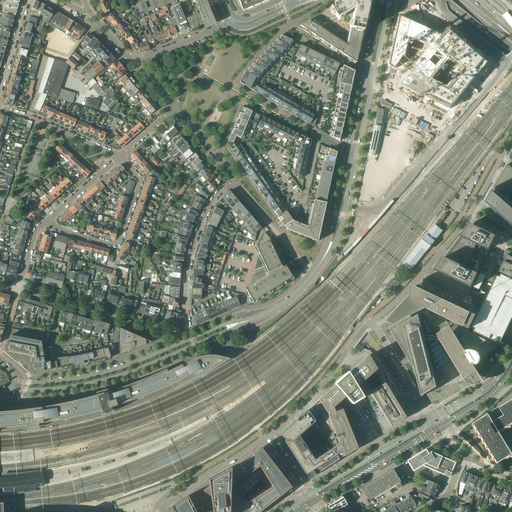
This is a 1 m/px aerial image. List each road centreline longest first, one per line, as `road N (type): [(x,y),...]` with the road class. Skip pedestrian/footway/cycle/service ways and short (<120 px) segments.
road 1 (residential): [(174,108),(232,180),(198,230),(187,269),(186,328),(171,331),(18,287)]
road 2 (residential): [(322,260),(343,214),(390,0)]
road 3 (residential): [(381,0),(322,260)]
road 4 (residential): [(9,388),(51,389),(128,372),(245,321)]
road 5 (residential): [(245,321),(87,376),(13,376)]
road 6 (residential): [(119,156),(140,184),(116,244),(48,219)]
road 7 (unclassified): [(266,436),(371,321)]
road 8 (secondary): [(312,503),(440,426)]
road 9 (secondary): [(433,420),(306,496)]
road 10 (unclassified): [(371,321),(467,216)]
road 11 (residential): [(119,156),(0,107)]
road 12 (tertiary): [(266,436),(185,488),(163,511)]
